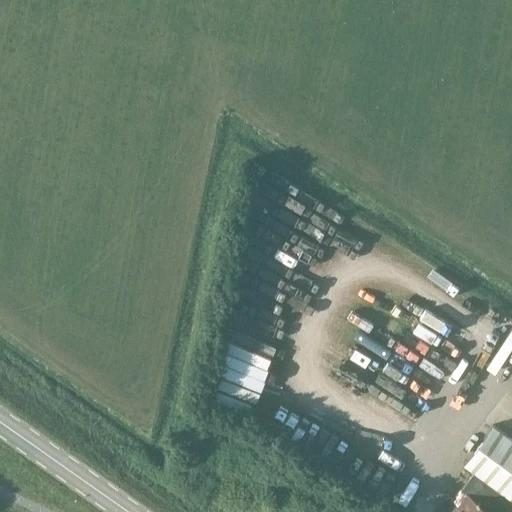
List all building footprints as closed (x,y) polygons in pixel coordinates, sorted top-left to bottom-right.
[(412,340),(414,336),(439,349),(444,340),(432,334),(439,321),(410,305),(396,332),(412,340)] [(367,372),(380,353),(370,346),(357,365),(367,372)] [(388,370),(388,390),(415,390),(415,370),(388,370)] [(362,390),(357,399),(384,412),(388,402),(362,390)] [(372,425),(389,436),(399,420),(388,413),(380,425),(375,421),(372,425)] [(473,471),(511,499),(511,438),(492,424),(463,464),(473,471)] [(367,471),(373,461),(344,445),(338,455),(367,471)] [(174,457),(170,483),(189,486),(193,460),(174,457)] [(511,511),(511,499),(473,471),(460,488),(460,487),(451,499),(457,504),(450,511),(511,511)]
